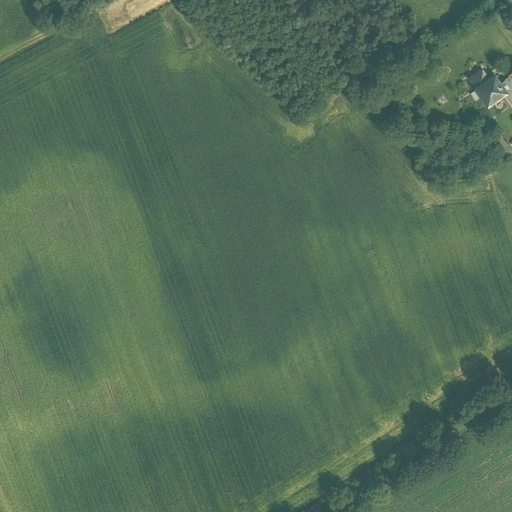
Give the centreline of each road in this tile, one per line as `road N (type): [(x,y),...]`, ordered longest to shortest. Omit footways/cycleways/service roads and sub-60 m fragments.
road 1 (unclassified): [(328,511),(511,396)]
road 2 (track): [(110,0),(0,58)]
